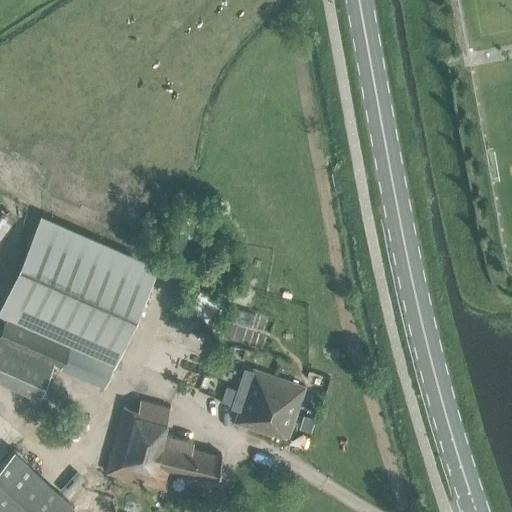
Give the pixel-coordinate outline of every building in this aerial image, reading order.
[(152,266),(36,214),(0,295),(0,308),(111,358),(152,266)] [(181,321),(197,332),(219,297),(202,287),(181,321)] [(53,362),(55,363),(99,383),(110,359),(8,312),(0,329),(0,372),(40,391),(53,362)] [(272,431),(288,437),(305,386),(252,368),(234,422),(270,434),(272,431)] [(167,489),(173,468),(213,479),(221,453),(206,450),(207,444),(164,432),(170,406),(125,394),(106,473),(167,489)] [(303,414),(299,426),(310,430),(315,418),(303,414)] [(56,511),(67,501),(8,445),(0,453),(0,511),(56,511)]
